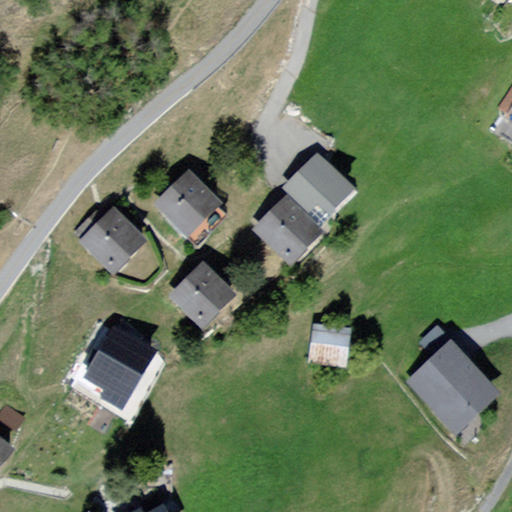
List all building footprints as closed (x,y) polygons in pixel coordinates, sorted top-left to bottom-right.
[(380,201),(335,158),(302,191),(348,235),(380,201)] [(239,211),(204,173),(168,206),(203,244),(239,211)] [(343,244),(298,199),(267,230),(312,275),(343,244)] [(167,246),(127,205),(91,241),(131,282),(167,246)] [(262,306),(223,267),(187,302),(227,341),(262,306)] [(364,331),(322,323),(314,367),(357,374),(364,331)] [(173,356),(126,328),(94,381),(141,409),(173,356)] [(511,401),(459,342),(412,384),(465,443),(511,401)] [(0,462),(10,449),(0,441),(0,462)]
